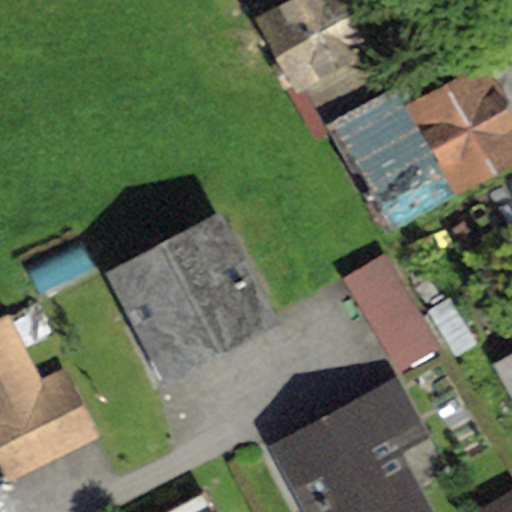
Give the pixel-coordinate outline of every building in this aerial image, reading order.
[(511,119),(491,83),(417,125),(346,0),(317,0),(262,31),(378,237),(511,162),(511,119)] [(229,228),(116,284),(170,393),(283,336),(229,228)] [(389,238),(343,266),(401,360),(446,333),(389,238)] [(1,331),(0,331),(0,488),(4,497),(99,448),(64,381),(35,396),(1,331)] [(511,368),(499,376),(511,398),(511,368)] [(406,384),(261,453),(289,511),(431,511),(402,451),(432,437),(406,384)]
